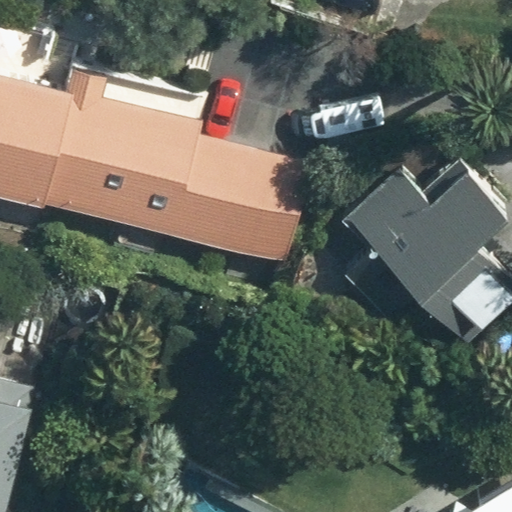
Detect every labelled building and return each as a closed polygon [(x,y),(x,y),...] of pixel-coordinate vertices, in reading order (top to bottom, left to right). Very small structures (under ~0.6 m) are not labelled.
[(295,0),(384,33),(396,0),(295,0)] [(198,123),(205,95),(0,46),(0,188),(283,254),(307,148),(198,123)] [(511,291),(511,287),(471,244),(503,214),(462,170),(430,200),(398,167),(340,221),(370,254),(346,276),(388,322),(412,299),(455,345),(511,291)] [(0,511),(1,511),(23,404),(0,399),(0,511)] [(511,511),(511,489),(477,511),(511,511)]
